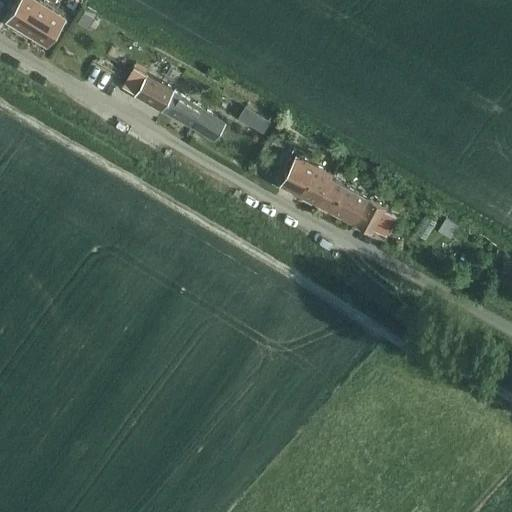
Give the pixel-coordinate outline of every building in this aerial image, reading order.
[(65,16),(51,7),(55,0),(20,0),(8,21),(47,45),(65,16)] [(85,11),(79,21),(89,27),(95,17),(85,11)] [(134,65),(123,85),(135,92),(147,72),(134,65)] [(135,92),(134,94),(162,110),(193,127),(194,124),(212,134),(220,118),(203,109),(205,105),(147,72),(135,92)] [(246,105),(239,118),(263,132),(271,119),(246,105)] [(332,174),(333,173),(335,170),(299,150),(281,181),(317,201),(332,174)] [(260,157),(255,166),(262,171),(268,162),(260,157)] [(346,181),(333,173),(332,174),(317,201),(374,232),(377,227),(389,233),(400,214),(388,207),(390,203),(372,194),(346,181)]
